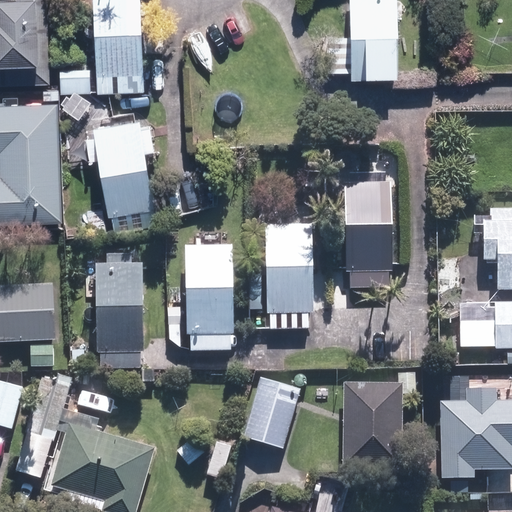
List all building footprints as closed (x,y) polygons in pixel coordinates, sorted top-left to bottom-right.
[(0,81),(53,79),(49,0),(1,0),(2,33),(0,33),(0,81)] [(151,21),(147,0),(102,0),(106,23),(103,88),(148,88),(151,21)] [(402,0),(356,0),(358,33),(334,34),(336,69),(355,68),(355,71),(355,74),(402,73),(406,27),(402,0)] [(0,216),(65,214),(61,100),(0,102),(0,150),(5,150),(6,173),(0,173),(0,216)] [(143,116),(99,124),(113,166),(114,211),(159,203),(157,157),(143,116)] [(394,181),(349,182),(356,223),(352,270),(355,270),(356,286),(393,285),(392,269),(397,269),(401,222),(394,181)] [(511,218),(490,219),(490,257),(504,257),(504,283),(511,283),(511,218)] [(315,222),(270,224),(276,266),(273,311),(275,311),(276,325),(312,324),(312,310),(318,310),(322,263),(315,222)] [(237,244),(192,245),(198,286),(194,331),(198,331),(198,348),(235,347),(235,330),(239,330),(245,284),(237,244)] [(147,262),(103,263),(108,306),(104,349),(107,349),(107,364),(144,364),(143,349),(148,349),(153,304),(147,262)] [(0,340),(60,338),(58,285),(0,287),(0,340)] [(511,303),(500,304),(501,347),(511,346),(511,303)] [(310,346),(309,367),(351,369),(353,348),(310,346)] [(288,445),(304,389),(267,378),(251,434),(288,445)] [(0,424),(16,428),(25,386),(0,380),(0,424)] [(406,383),(351,383),(350,463),(406,463),(406,383)] [(501,388),(445,390),(448,474),(479,473),(479,469),(511,467),(511,399),(501,400),(501,388)] [(46,477),(61,430),(36,421),(20,468),(46,477)] [(76,422),(57,484),(112,499),(109,507),(126,511),(140,511),(160,446),(76,422)] [(237,445),(221,440),(210,473),(226,478),(237,445)]
